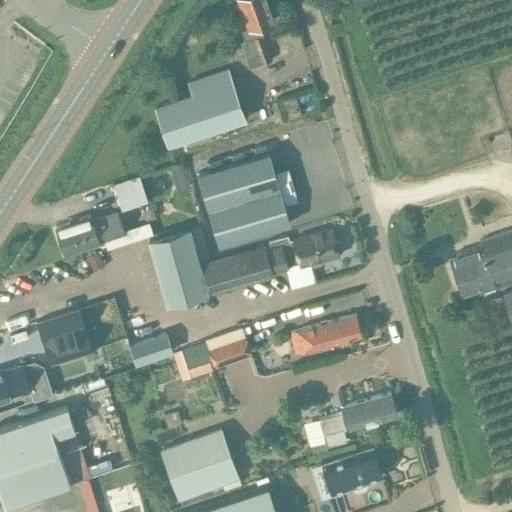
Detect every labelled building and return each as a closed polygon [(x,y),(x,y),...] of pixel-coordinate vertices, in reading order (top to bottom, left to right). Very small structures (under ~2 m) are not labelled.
[(241,42),(247,58),(250,68),(273,60),(260,25),(274,20),(266,0),(238,0),(249,28),(242,30),(246,40),(241,42)] [(232,81),(156,106),(169,144),(245,119),(232,81)] [(296,95),(281,100),(287,119),(303,113),(296,95)] [(269,152),(199,173),(210,208),(293,183),(288,167),(275,171),(269,152)] [(139,174),(112,183),(121,210),(148,201),(139,174)] [(293,183),(210,208),(220,243),(290,223),(284,204),(298,200),(293,183)] [(90,215),(56,226),(65,252),(99,241),(103,239),(106,249),(128,242),(118,212),(92,220),(90,215)] [(200,223),(148,238),(149,242),(166,303),(209,290),(201,261),(210,259),(200,223)] [(210,259),(201,261),(209,290),(272,272),(272,270),(288,266),(287,261),(299,258),(300,261),(301,265),(310,263),(311,264),(313,265),(320,263),(321,260),(321,259),(340,254),(340,252),(341,251),(342,249),(340,241),(338,240),(336,241),(333,228),(293,239),(289,240),(288,235),(268,240),(270,245),(265,247),(265,243),(210,259)] [(464,294),(482,288),(483,292),(511,282),(511,286),(501,290),(511,321),(511,229),(480,240),(482,245),(450,255),(464,294)] [(39,319),(44,336),(52,361),(91,349),(82,324),(77,307),(39,319)] [(308,350),(362,335),(357,313),(302,327),(302,328),(290,331),(296,352),(308,349),(308,350)] [(206,342),(208,347),(214,366),(252,353),(243,329),(206,342)] [(138,364),(168,354),(163,339),(133,350),(138,364)] [(263,369),(295,357),(288,341),(256,353),(263,369)] [(0,398),(10,395),(10,394),(30,387),(22,364),(3,370),(3,369),(0,370),(0,398)] [(343,412),(318,419),(323,435),(325,441),(326,446),(346,441),(343,429),(397,414),(391,391),(342,405),(343,412)] [(74,427),(67,403),(0,425),(0,488),(5,505),(70,483),(54,434),(74,427)] [(221,425),(160,447),(182,505),(241,484),(238,477),(239,476),(221,425)] [(371,446),(321,463),(331,494),(352,487),(352,489),(357,491),(365,488),(367,483),(367,482),(382,477),(371,446)] [(88,471),(110,468),(109,460),(87,462),(88,471)] [(275,511),(266,485),(186,511),(275,511)]
